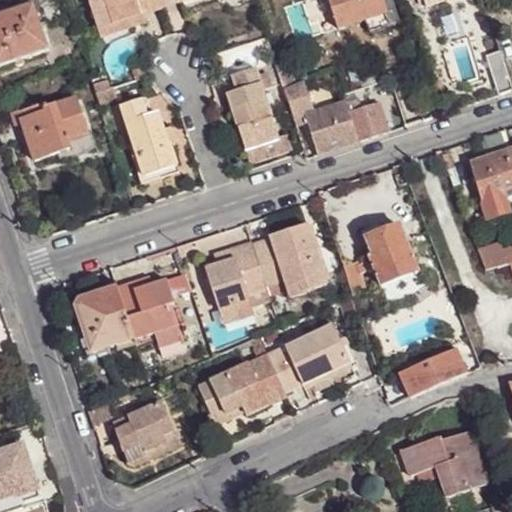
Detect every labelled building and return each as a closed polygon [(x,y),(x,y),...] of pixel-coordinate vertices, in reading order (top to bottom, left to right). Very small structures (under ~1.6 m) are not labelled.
[(143,8),(161,2),(160,0),(91,0),(101,30),(146,15),(143,8)] [(160,0),(161,2),(163,10),(184,2),(183,0),(160,0)] [(367,19),(386,14),(388,13),(383,0),(328,0),(339,30),(367,19)] [(146,15),(163,10),(161,2),(143,8),(146,15)] [(36,4),(0,16),(0,67),(51,50),(36,4)] [(390,25),(386,14),(367,19),(371,32),(390,25)] [(148,22),(146,15),(101,30),(104,38),(148,22)] [(499,96),(511,92),(511,87),(501,56),(487,61),(499,96)] [(132,69),(136,80),(145,77),(142,66),(132,69)] [(248,149),(281,138),(258,67),(234,76),(238,89),(228,93),(234,111),(242,108),(247,125),(240,127),(248,149)] [(286,90),(295,87),(290,70),(280,73),(286,90)] [(107,79),(94,83),(97,93),(111,88),(107,79)] [(315,113),(305,83),(295,87),(286,90),(296,119),(307,116),(315,113)] [(111,88),(97,93),(101,104),(115,99),(111,88)] [(171,145),(164,125),(160,111),(152,114),(146,98),(113,109),(129,159),(134,157),(137,156),(144,178),(178,167),(180,166),(174,145),(174,144),(171,145)] [(23,121),(23,125),(35,161),(59,154),(71,150),(69,142),(88,135),(77,100),(47,110),(45,111),(47,113),(23,121)] [(339,126),(353,122),(350,112),(347,102),(333,107),(339,126)] [(359,143),(389,132),(383,113),(381,114),(378,103),(350,112),(353,122),(359,143)] [(45,106),(20,114),(23,121),(47,113),(45,111),(47,110),(45,106)] [(333,107),(315,113),(307,116),(308,122),(313,135),(339,126),(333,107)] [(234,111),(240,127),(247,125),(242,108),(234,111)] [(17,128),(23,125),(23,121),(20,114),(19,114),(19,113),(13,114),(17,128)] [(296,119),(298,126),(308,122),(307,116),(296,119)] [(319,155),(359,143),(353,122),(339,126),(313,135),(319,155)] [(170,123),(164,125),(171,145),(174,144),(174,145),(178,144),(170,123)] [(91,134),(88,135),(69,142),(71,150),(74,159),(81,156),(95,148),(91,134)] [(284,147),(281,138),(248,149),(250,158),(284,147)] [(74,159),(71,150),(59,154),(60,160),(74,159)] [(468,159),(470,165),(492,157),(491,155),(490,152),(468,159)] [(483,205),(511,196),(511,171),(506,153),(504,154),(492,157),(470,165),(477,186),(481,198),(483,205)] [(322,199),(326,215),(344,209),(343,204),(351,201),(350,196),(341,199),(337,186),(320,191),(319,192),(322,199)] [(473,200),(481,198),(477,186),(470,188),(473,200)] [(486,215),(511,206),(511,196),(483,205),(486,215)] [(254,244),(268,287),(284,281),(288,294),(308,288),(309,291),(329,285),(310,224),(270,237),(270,239),(254,244)] [(365,232),(369,243),(384,238),(382,234),(384,233),(380,226),(365,232)] [(384,238),(369,243),(373,255),(371,256),(382,286),(420,271),(402,226),(384,233),(382,234),(384,238)] [(249,296),(269,290),(268,287),(254,244),(254,243),(234,249),(236,258),(219,263),(205,268),(218,311),(237,305),(251,300),(249,296)] [(217,255),(219,263),(236,258),(234,249),(217,255)] [(493,252),(480,256),(486,272),(499,268),(493,252)] [(344,268),(348,280),(356,278),(352,265),(344,268)] [(150,276),(135,282),(137,288),(152,283),(150,276)] [(119,287),(136,340),(156,334),(177,327),(170,305),(175,303),(167,277),(152,283),(137,288),(135,282),(119,287)] [(348,280),(353,296),(366,293),(360,277),(356,278),(348,280)] [(92,355),(136,340),(119,287),(79,300),(75,306),(92,355)] [(310,294),(309,291),(308,288),(288,294),(290,299),(310,294)] [(242,320),(237,305),(218,311),(223,325),(242,320)] [(334,325),(268,356),(285,394),(352,363),(334,325)] [(181,338),(177,327),(156,334),(160,345),(181,338)] [(285,394),(268,356),(198,387),(214,419),(243,406),(247,412),(247,415),(287,398),(285,394)] [(410,400),(467,374),(461,357),(429,371),(423,374),(403,383),(410,400)] [(485,394),(472,395),(480,414),(492,409),(487,393),(485,394)] [(149,454),(181,439),(162,401),(114,423),(128,464),(136,467),(152,460),(149,454)] [(217,425),(247,412),(243,406),(214,419),(217,425)] [(436,468),(440,478),(447,499),(489,484),(472,431),(402,452),(410,477),(418,474),(436,468)] [(184,445),(181,439),(149,454),(152,460),(184,445)] [(16,498),(36,491),(20,446),(0,452),(0,499),(15,495),(16,498)] [(422,485),(440,478),(436,468),(418,474),(422,485)] [(0,511),(9,511),(40,502),(36,491),(16,498),(15,495),(0,499),(0,511)] [(511,511),(511,499),(496,505),(498,511),(511,511)]
